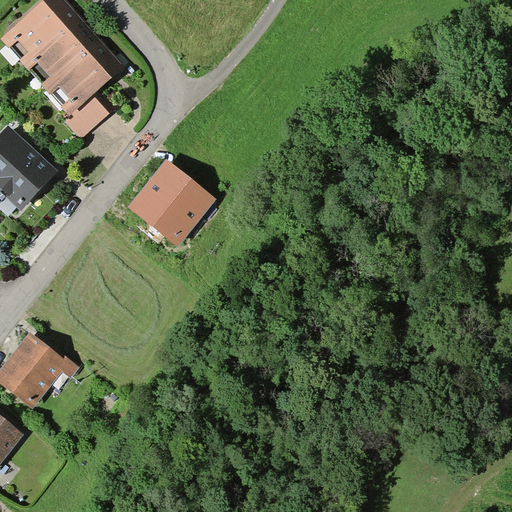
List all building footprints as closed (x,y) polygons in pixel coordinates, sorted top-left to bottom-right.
[(11,40),(30,63),(75,24),(53,0),(48,0),(28,18),(31,22),(11,40)] [(30,63),(50,85),(95,46),(75,24),(30,63)] [(118,72),(95,46),(50,85),(70,107),(80,98),(91,88),(95,93),(118,72)] [(91,88),(80,98),(100,121),(111,111),(95,93),(91,88)] [(100,121),(80,98),(70,107),(90,130),(100,121)] [(79,140),(90,130),(70,107),(58,117),(79,140)] [(0,140),(0,190),(19,208),(50,175),(6,134),(0,140)] [(211,195),(167,160),(135,201),(178,236),(211,195)] [(0,382),(29,406),(61,365),(29,340),(0,377),(0,382)] [(0,457),(18,435),(0,421),(0,457)]
